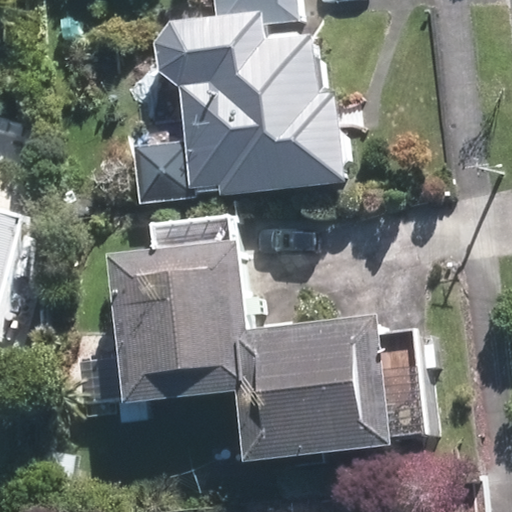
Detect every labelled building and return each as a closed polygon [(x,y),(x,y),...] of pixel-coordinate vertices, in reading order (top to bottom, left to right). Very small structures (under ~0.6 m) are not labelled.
[(134,149),(139,197),(201,187),(224,184),(225,193),(350,181),(341,92),(324,94),(318,35),(271,40),(269,24),(304,22),(301,0),(216,0),(218,17),(175,22),(161,41),(164,71),(183,86),(188,140),(134,149)] [(0,284),(18,217),(0,212),(0,284)] [(254,334),(244,242),(115,256),(125,356),(81,359),(86,405),(114,403),(116,425),(143,421),(141,405),(242,395),(250,465),(401,449),(399,438),(433,434),(423,332),(389,334),(386,320),(254,334)] [(68,507),(76,458),(39,453),(31,501),(68,507)] [(375,487),(412,484),(411,467),(373,470),(375,487)]
